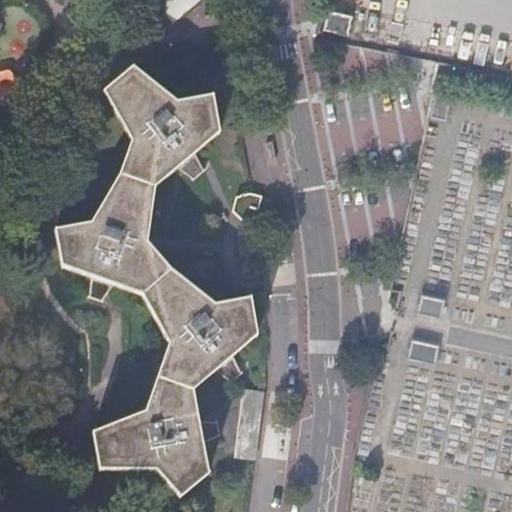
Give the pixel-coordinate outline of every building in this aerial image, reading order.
[(125,0),(141,19),(163,0),(125,0)] [(325,28),(349,35),(354,17),(329,11),(325,28)] [(169,276),(168,274),(145,249),(153,192),(176,173),(192,183),(205,174),(195,157),(219,138),(210,97),(175,105),(132,69),(101,95),(128,142),(117,177),(89,224),(51,233),(61,271),(90,282),(88,302),(100,306),(110,290),(138,300),(139,301),(167,348),(155,384),(143,417),(91,438),(100,478),(155,478),(178,506),(207,481),(203,449),(219,442),(217,428),(199,428),(193,397),(193,396),(214,377),(231,389),(242,379),(231,363),(255,342),(249,305),(213,311),(169,276)] [(243,222),(256,218),(262,198),(250,194),(238,199),(232,212),(243,222)] [(444,300),(423,295),(419,314),(440,319),(444,300)] [(438,347),(412,341),(408,358),(434,364),(438,347)] [(264,389),(243,387),(234,456),(255,459),(264,389)]
